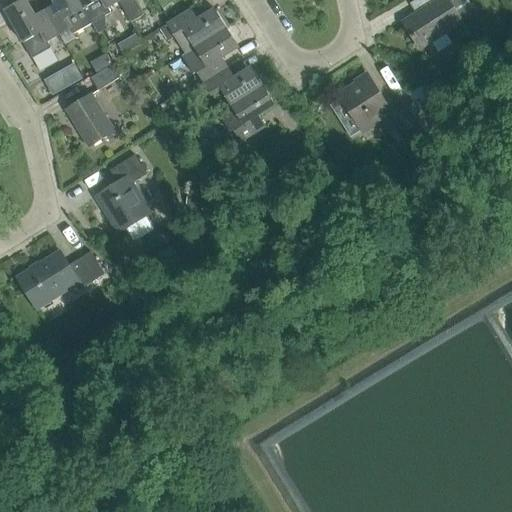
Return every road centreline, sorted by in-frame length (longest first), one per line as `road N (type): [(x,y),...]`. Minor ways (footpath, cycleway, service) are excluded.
road 1 (residential): [(0,78),(29,130),(44,209),(0,243)]
road 2 (residential): [(344,0),(353,40),(299,72),(253,0)]
